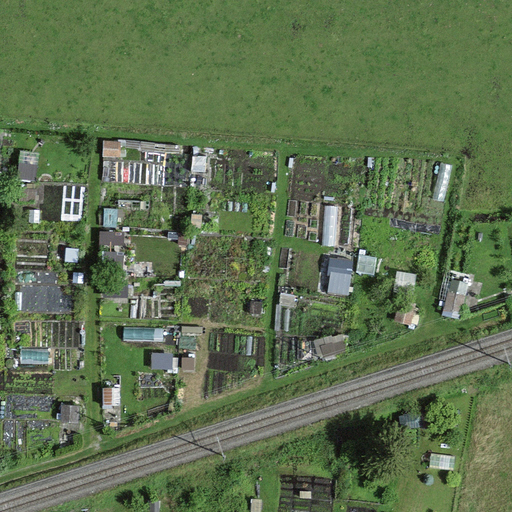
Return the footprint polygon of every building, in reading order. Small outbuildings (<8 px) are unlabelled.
[(119,218),(177,220),(178,197),(120,194),(119,218)] [(328,204),(326,243),(351,245),(353,205),(328,204)] [(106,295),(130,294),(127,248),(103,249),(106,295)] [(376,272),(378,254),(360,252),(358,269),(376,272)] [(351,292),(355,257),(333,254),(328,289),(351,292)] [(53,307),(52,286),(22,287),(23,308),(53,307)] [(165,336),(164,327),(128,329),(128,337),(165,336)] [(325,355),(349,350),(346,333),(321,338),(325,355)] [(156,364),(177,368),(179,355),(159,351),(156,364)]
